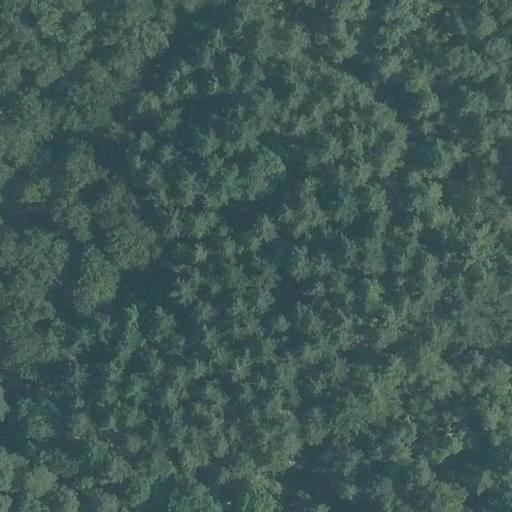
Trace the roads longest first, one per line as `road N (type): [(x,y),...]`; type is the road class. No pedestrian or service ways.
road 1 (track): [(295,511),(0,8)]
road 2 (track): [(511,291),(493,252),(426,182),(377,0)]
